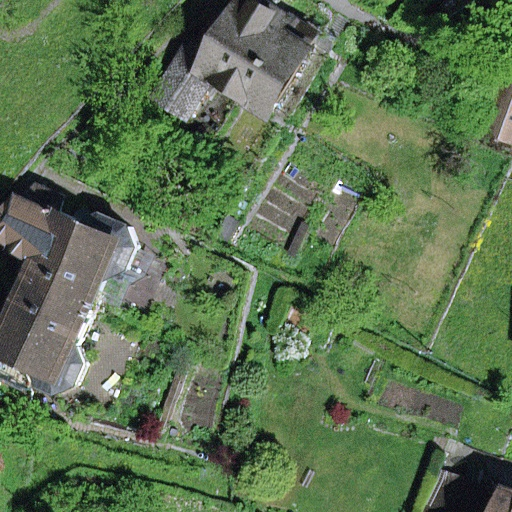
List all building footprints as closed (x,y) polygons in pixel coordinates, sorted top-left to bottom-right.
[(193,114),(217,78),(274,114),(322,37),(263,0),(252,0),(239,21),(223,11),(199,49),(193,46),(163,95),(193,114)] [(445,0),(455,15),(477,0),(445,0)] [(492,133),(511,140),(511,81),(492,133)] [(0,228),(0,229),(44,262),(34,282),(97,311),(102,300),(112,278),(132,270),(141,248),(134,228),(108,217),(96,221),(94,226),(64,212),(67,198),(41,187),(30,201),(24,198),(0,228)] [(125,310),(135,288),(150,279),(160,257),(141,248),(132,270),(112,278),(102,300),(125,310)] [(90,365),(82,347),(97,311),(34,282),(0,356),(0,366),(62,393),(81,386),(90,365)] [(511,511),(511,500),(440,474),(425,511),(511,511)]
